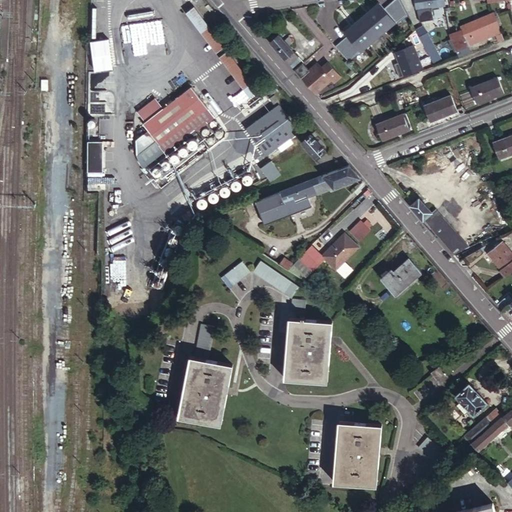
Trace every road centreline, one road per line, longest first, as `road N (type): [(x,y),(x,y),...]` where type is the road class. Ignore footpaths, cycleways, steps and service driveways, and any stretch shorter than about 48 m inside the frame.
road 1 (residential): [(389,511),(404,420),(398,407),(382,398),(281,400),(258,388),(231,318)]
road 2 (tertiary): [(362,164),(511,343)]
road 3 (tertiary): [(230,9),(362,164)]
road 4 (unknown): [(126,0),(114,35),(126,175)]
road 5 (residential): [(362,164),(511,103)]
